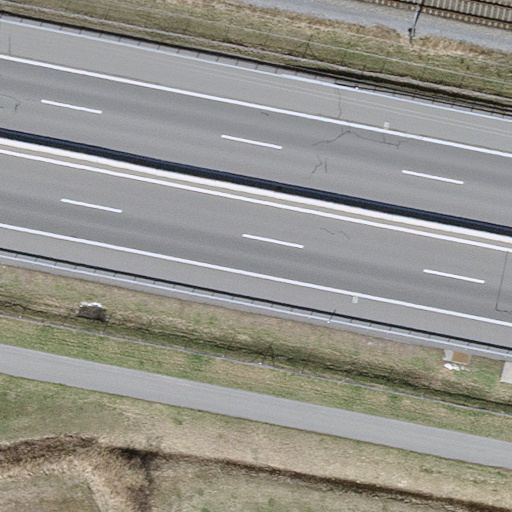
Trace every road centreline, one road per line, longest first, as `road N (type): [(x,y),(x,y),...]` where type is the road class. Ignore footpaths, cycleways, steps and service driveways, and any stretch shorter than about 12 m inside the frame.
road 1 (motorway): [(0,189),(511,289)]
road 2 (motorway): [(511,189),(0,89)]
